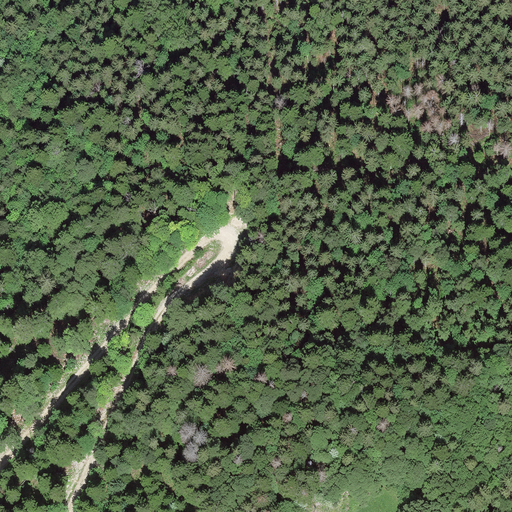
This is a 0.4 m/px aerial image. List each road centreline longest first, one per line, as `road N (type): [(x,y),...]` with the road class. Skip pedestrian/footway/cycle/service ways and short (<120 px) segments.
road 1 (track): [(0,464),(163,276),(208,235),(232,234)]
road 2 (track): [(232,234),(223,257),(153,318),(66,511)]
road 3 (track): [(232,234),(359,207),(468,156),(511,120)]
